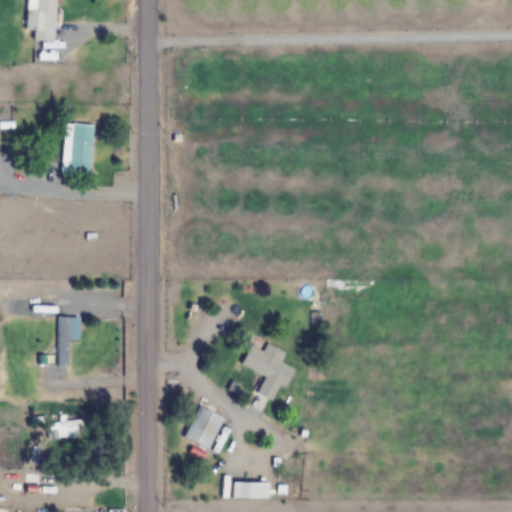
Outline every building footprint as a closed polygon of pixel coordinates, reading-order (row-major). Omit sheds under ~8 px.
[(55,0),(25,0),(24,30),(32,31),(31,41),(54,42),(55,0)] [(0,125),(0,137),(12,138),(13,123),(0,122),(0,125)] [(89,126),(67,125),(66,174),(87,175),(89,126)] [(71,366),(71,316),(56,316),(56,366),(71,366)] [(247,345),(238,365),(263,376),(255,394),(273,402),(289,367),(278,362),(283,352),(264,344),(261,351),(247,345)] [(220,420),(197,407),(180,436),(204,449),(220,420)] [(47,425),(47,434),(60,434),(60,425),(47,425)] [(267,498),(267,483),(228,483),(228,498),(267,498)]
